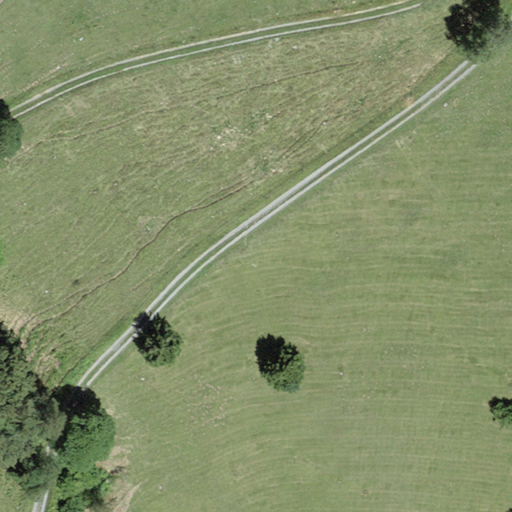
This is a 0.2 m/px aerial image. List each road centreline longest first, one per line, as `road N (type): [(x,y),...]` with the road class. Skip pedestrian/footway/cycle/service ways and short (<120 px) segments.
road 1 (track): [(37,511),(59,411),(199,259),(432,96),(511,23)]
road 2 (track): [(418,0),(115,67),(0,121)]
